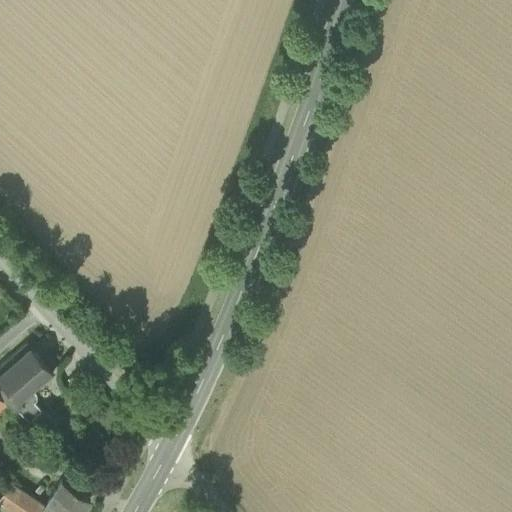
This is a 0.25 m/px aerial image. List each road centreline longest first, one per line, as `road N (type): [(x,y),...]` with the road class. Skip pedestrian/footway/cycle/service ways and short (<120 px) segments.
road 1 (tertiary): [(167,445),(229,321),(344,0)]
road 2 (unclassified): [(167,445),(0,262)]
